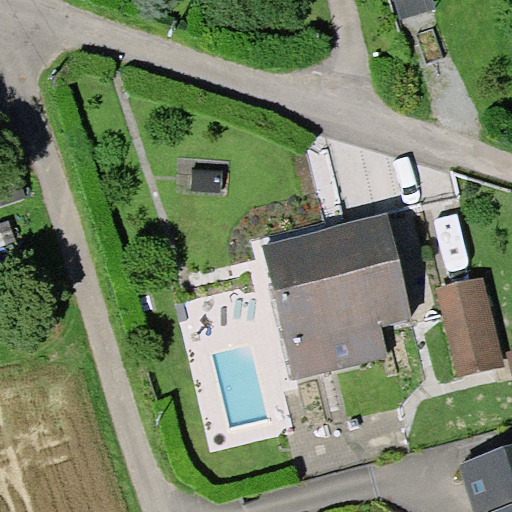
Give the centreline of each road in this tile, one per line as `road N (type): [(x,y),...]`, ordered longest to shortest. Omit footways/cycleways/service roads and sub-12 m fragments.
road 1 (unclassified): [(0,11),(153,511)]
road 2 (residential): [(445,140),(4,0)]
